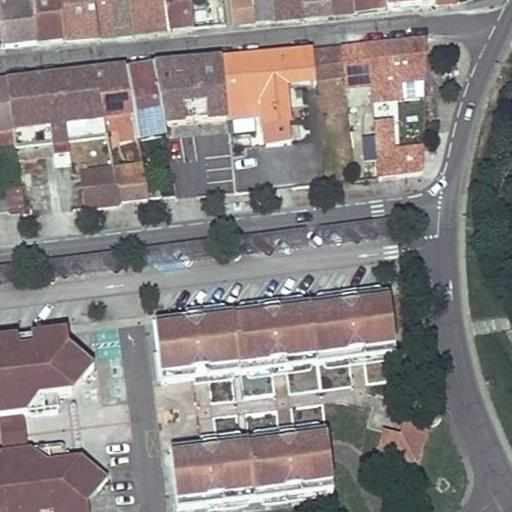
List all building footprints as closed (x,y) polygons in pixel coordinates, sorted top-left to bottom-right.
[(33,6),(36,45),(65,42),(61,0),(42,0),(43,1),(32,2),(33,6)] [(61,0),(65,42),(117,38),(112,0),(61,0)] [(112,0),(117,38),(133,36),(128,0),(112,0)] [(128,0),(133,36),(168,33),(163,0),(128,0)] [(163,0),(168,33),(193,30),(189,0),(163,0)] [(229,0),(233,26),(255,24),(251,0),(229,0)] [(251,0),(255,24),(276,22),(273,0),(251,0)] [(273,0),(276,22),(304,20),(301,0),(273,0)] [(301,0),(304,20),(333,18),(329,0),(301,0)] [(329,0),(333,18),(355,15),(353,0),(329,0)] [(384,0),(353,0),(355,15),(387,11),(384,0)] [(384,0),(387,11),(435,7),(434,0),(384,0)] [(0,9),(0,33),(2,50),(36,45),(33,6),(0,9)] [(427,43),(366,48),(370,88),(372,105),(381,104),(380,87),(402,84),(426,82),(427,43)] [(342,51),(345,77),(347,101),(355,100),(353,89),(370,88),(366,48),(342,51)] [(312,54),(314,80),(345,77),(342,51),(312,54)] [(263,119),(266,147),(290,145),(284,85),(315,83),(314,80),(312,54),(221,62),(227,122),(263,119)] [(154,70),(164,127),(227,122),(221,62),(154,67),(154,70)] [(94,74),(106,134),(121,132),(123,141),(138,139),(127,79),(127,75),(126,70),(94,73),(94,74)] [(138,139),(138,142),(166,137),(164,127),(154,70),(133,74),(133,78),(127,79),(138,139)] [(106,134),(94,74),(58,77),(59,85),(53,85),(53,77),(47,78),(48,86),(42,87),(42,78),(6,82),(15,149),(52,145),(54,157),(69,156),(68,143),(107,139),(106,134)] [(0,83),(0,134),(13,132),(6,82),(0,83)] [(380,87),(381,104),(404,101),(402,84),(380,87)] [(374,131),(379,181),(418,177),(422,175),(423,171),(424,151),(396,153),(394,129),(374,131)] [(114,171),(117,187),(120,204),(148,201),(142,167),(114,171)] [(84,174),(86,191),(117,187),(114,171),(84,174)] [(33,186),(31,172),(19,174),(21,188),(33,186)] [(146,185),(148,201),(160,199),(158,183),(146,185)] [(84,191),(86,210),(118,207),(121,207),(117,187),(86,191),(84,191)] [(0,188),(0,215),(10,215),(6,188),(0,188)] [(162,384),(395,356),(388,296),(155,324),(162,384)] [(64,335),(0,342),(0,420),(23,418),(59,414),(57,399),(72,397),(66,349),(64,335)] [(72,397),(92,370),(66,349),(72,397)] [(23,418),(0,420),(0,433),(1,438),(3,456),(28,453),(26,435),(23,418)] [(400,437),(383,433),(376,456),(417,467),(428,427),(404,420),(400,437)] [(328,451),(326,432),(170,451),(177,511),(333,493),(328,451)] [(0,511),(85,511),(85,509),(80,462),(65,463),(63,448),(28,453),(3,456),(0,456),(0,511)] [(80,462),(85,509),(106,483),(80,462)]
